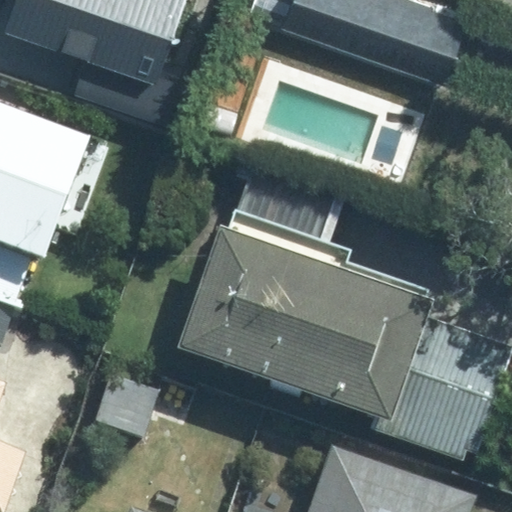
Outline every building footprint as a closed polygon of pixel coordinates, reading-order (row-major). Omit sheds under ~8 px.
[(188,0),(3,0),(0,9),(0,14),(86,45),(78,67),(156,93),(188,0)] [(288,0),(279,28),(441,84),(463,19),(408,0),(288,0)] [(91,142),(0,108),(0,242),(47,260),(91,142)] [(511,386),(511,329),(225,228),(178,360),(483,468),(511,386)] [(0,511),(1,511),(22,446),(0,439),(0,511)] [(306,511),(132,511),(128,511),(467,511),(473,493),(327,446),(306,511)]
